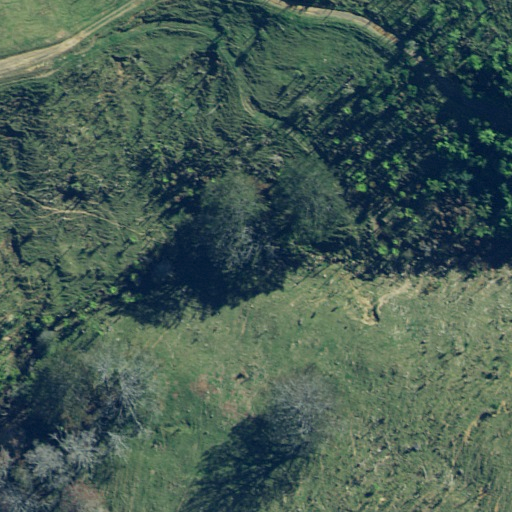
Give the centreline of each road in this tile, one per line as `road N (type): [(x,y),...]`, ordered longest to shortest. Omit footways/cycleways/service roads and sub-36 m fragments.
road 1 (track): [(511,111),(456,94),(385,25),(269,0)]
road 2 (track): [(144,0),(0,61)]
